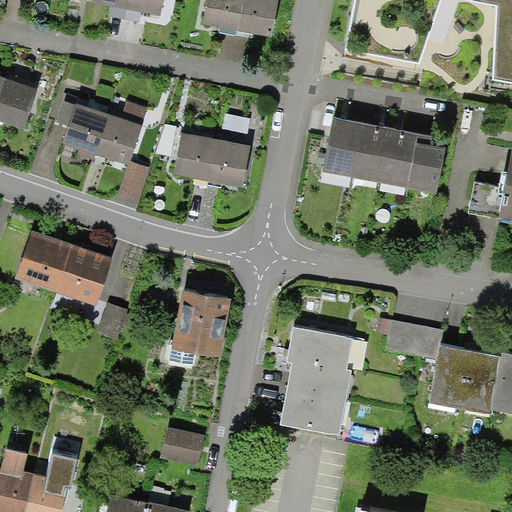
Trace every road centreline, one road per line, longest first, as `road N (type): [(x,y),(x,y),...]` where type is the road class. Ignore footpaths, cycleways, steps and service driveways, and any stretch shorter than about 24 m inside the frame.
road 1 (residential): [(0,31),(296,84)]
road 2 (residential): [(0,179),(155,233),(263,255)]
road 3 (residential): [(217,511),(263,255)]
road 4 (residential): [(263,255),(511,293)]
road 5 (residential): [(263,255),(296,84)]
